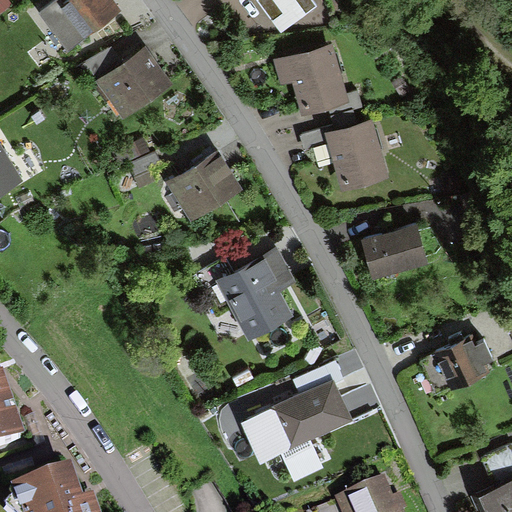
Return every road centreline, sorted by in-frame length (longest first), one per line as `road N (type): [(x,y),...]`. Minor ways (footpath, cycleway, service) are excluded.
road 1 (residential): [(160,0),(309,227),(443,511)]
road 2 (residential): [(140,511),(0,321)]
